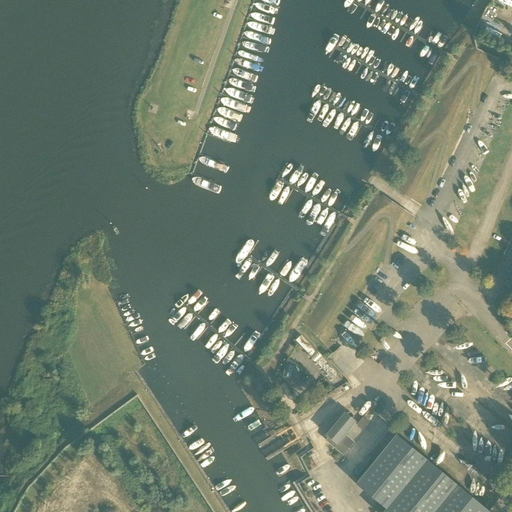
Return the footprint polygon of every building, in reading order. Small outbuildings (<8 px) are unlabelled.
[(511,273),(500,302),(511,307),(511,304),(511,273)] [(317,352),(302,336),(296,341),(312,357),(317,352)] [(316,362),(330,376),(333,380),(339,374),(322,356),(316,362)] [(355,443),(345,435),(356,422),(346,413),(327,436),(329,437),(326,441),(344,456),(355,443)] [(364,430),(371,422),(364,417),(358,425),(364,430)] [(387,510),(385,511),(487,511),(488,511),(397,436),(357,485),(387,510)]
